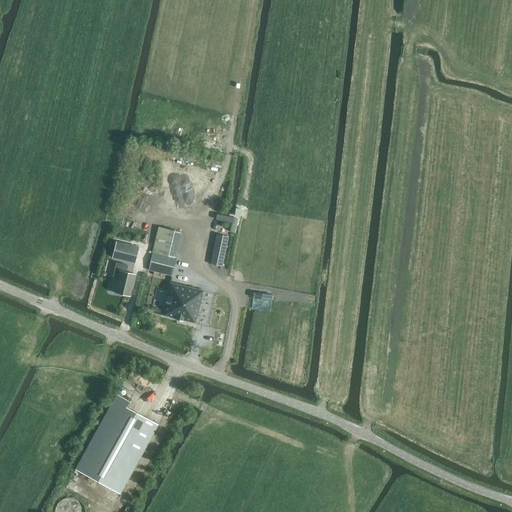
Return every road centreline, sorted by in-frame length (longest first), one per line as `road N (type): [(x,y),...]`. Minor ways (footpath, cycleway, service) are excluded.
road 1 (unclassified): [(511,501),(0,288)]
road 2 (track): [(204,269),(256,0)]
road 3 (track): [(64,230),(69,271),(24,355),(101,371),(124,384)]
road 4 (track): [(342,456),(168,390),(186,365)]
